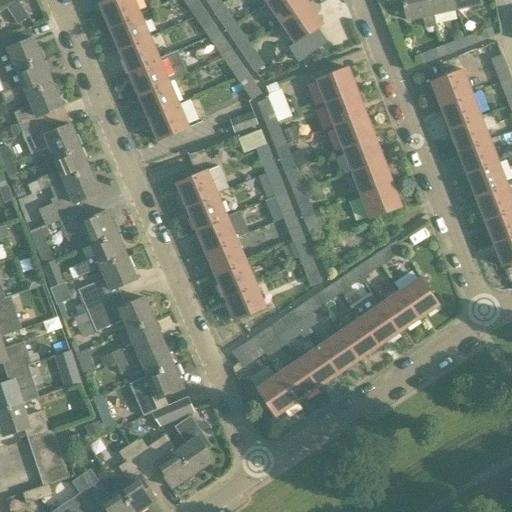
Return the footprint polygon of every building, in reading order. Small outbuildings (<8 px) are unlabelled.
[(0,0),(0,12),(6,8),(17,25),(29,17),(17,0),(0,0)] [(108,27),(140,14),(134,0),(107,0),(98,4),(108,27)] [(183,0),(195,17),(206,12),(197,0),(183,0)] [(219,0),(204,0),(211,10),(222,3),(219,0)] [(280,23),(308,4),(305,0),(269,0),(266,2),(280,23)] [(435,26),(432,15),(428,0),(402,0),(407,20),(424,17),(427,28),(435,26)] [(453,0),(428,0),(432,15),(456,9),(453,0)] [(453,0),(456,9),(481,4),(479,0),(453,0)] [(222,3),(211,10),(225,30),(235,23),(222,3)] [(327,43),(317,28),(323,25),(308,4),(280,23),(294,43),(287,47),(298,63),(327,43)] [(195,17),(209,38),(220,33),(206,12),(195,17)] [(108,27),(118,50),(150,36),(140,14),(108,27)] [(235,23),(225,30),(239,51),(249,44),(235,23)] [(490,26),(462,37),(464,47),(493,36),(490,26)] [(0,78),(43,60),(33,37),(32,37),(28,28),(0,40),(0,78)] [(221,55),(223,58),(234,54),(220,33),(209,38),(221,55)] [(150,36),(118,50),(128,72),(159,59),(159,58),(150,36)] [(464,47),(462,37),(439,46),(441,56),(464,47)] [(249,44),(239,51),(254,73),(264,65),(249,44)] [(441,56),(439,46),(419,54),(423,63),(441,56)] [(159,59),(128,72),(137,95),(169,82),(187,74),(177,51),(159,58),(159,59)] [(223,58),(231,69),(241,64),(234,54),(223,58)] [(207,65),(223,58),(221,55),(205,61),(207,65)] [(510,78),(501,55),(490,60),(499,82),(510,78)] [(0,93),(4,103),(26,94),(26,95),(52,83),(43,60),(0,78),(0,81),(4,91),(0,92),(0,93)] [(324,103),(357,91),(347,67),(315,80),(324,103)] [(430,82),(439,106),(472,93),(463,69),(430,82)] [(248,75),(236,80),(251,101),(261,94),(248,75)] [(499,82),(507,105),(511,103),(511,83),(510,78),(499,82)] [(137,95),(147,118),(179,104),(169,82),(137,95)] [(256,103),(265,126),(277,121),(291,116),(280,89),(278,90),(275,82),(265,87),(268,94),(267,98),(256,103)] [(21,133),(22,134),(46,123),(43,115),(62,107),(52,83),(26,95),(31,105),(13,112),(17,123),(10,126),(9,130),(12,137),(21,133)] [(324,103),(333,126),(365,114),(357,91),(324,103)] [(472,93),(439,106),(448,129),(481,116),(472,93)] [(179,104),(147,118),(157,141),(189,127),(179,104)] [(252,111),(228,119),(233,132),(257,124),(252,111)] [(365,114),(333,126),(342,149),(374,137),(365,114)] [(457,151),(490,138),(481,116),(448,129),(457,151)] [(277,121),(265,126),(274,149),(286,144),(277,121)] [(46,123),(22,134),(30,155),(49,147),(53,158),(80,146),(70,123),(50,132),(46,123)] [(284,130),(289,142),(299,138),(294,125),(284,130)] [(254,148),(264,173),(276,168),(261,130),(238,138),(244,152),(254,148)] [(374,137),(342,149),(351,172),(383,160),(374,137)] [(457,151),(466,174),(499,161),(490,138),(457,151)] [(283,172),(295,167),(290,154),(286,144),(274,149),(283,172)] [(50,186),(63,181),(90,170),(80,146),(53,158),(58,170),(37,179),(41,190),(50,186)] [(304,148),(290,154),(295,167),(295,168),(310,162),(304,148)] [(360,195),(392,183),(383,160),(351,172),(360,195)] [(499,161),(466,174),(474,197),(508,184),(499,161)] [(304,190),(295,168),(295,167),(283,172),(292,195),(304,190)] [(276,168),(264,173),(273,196),(285,191),(276,168)] [(46,226),(59,220),(83,210),(80,201),(99,193),(90,170),(63,181),(50,186),(55,197),(50,199),(52,203),(38,210),(45,226),(46,226)] [(175,183),(185,207),(217,193),(207,170),(175,183)] [(401,206),(392,183),(360,195),(369,219),(401,206)] [(511,195),(508,184),(474,197),(483,220),(511,208),(511,195)] [(22,187),(14,190),(17,198),(26,195),(22,187)] [(304,190),(292,195),(301,217),(313,213),(304,190)] [(285,191),(273,196),(282,219),(294,214),(285,191)] [(217,193),(185,207),(195,229),(226,216),(217,193)] [(511,208),(483,220),(492,243),(511,235),(511,208)] [(83,210),(59,220),(68,241),(86,234),(90,244),(117,233),(120,232),(115,220),(112,221),(107,210),(87,218),(83,210)] [(313,213),(301,217),(311,241),(322,237),(313,213)] [(294,214),(282,219),(291,242),(303,237),(294,214)] [(204,252),(236,239),(226,216),(195,229),(204,252)] [(50,235),(46,226),(45,226),(40,229),(44,238),(50,235)] [(126,256),(117,233),(90,244),(95,256),(73,266),(78,276),(100,267),(126,256)] [(511,262),(511,235),(492,243),(501,267),(511,262)] [(291,242),(300,264),(312,259),(303,237),(291,242)] [(214,275),(245,261),(236,239),(204,252),(214,275)] [(395,242),(374,256),(381,265),(401,251),(395,242)] [(77,290),(83,303),(86,311),(120,296),(117,288),(136,280),(126,256),(100,267),(104,278),(77,290)] [(374,256),(354,270),(360,279),(381,265),(374,256)] [(300,264),(284,270),(289,281),(305,274),(310,287),(321,283),(312,259),(300,264)] [(214,275),(224,297),(255,284),(245,261),(214,275)] [(354,270),(334,284),(340,292),(360,279),(354,270)] [(25,279),(29,290),(43,285),(40,274),(25,279)] [(398,291),(418,319),(439,305),(419,276),(398,291)] [(48,280),(50,288),(58,284),(56,277),(48,280)] [(255,284),(224,297),(234,321),(265,307),(255,284)] [(340,292),(334,284),(314,297),(320,306),(340,292)] [(378,305),(397,333),(418,319),(398,291),(378,305)] [(350,307),(358,318),(377,347),(397,333),(378,305),(370,293),(350,307)] [(120,296),(86,311),(95,332),(122,320),(127,331),(153,319),(144,296),(124,305),(120,296)] [(0,336),(19,330),(8,297),(4,299),(4,298),(0,299),(0,336)] [(314,297),(293,311),(299,320),(320,306),(314,297)] [(78,314),(86,311),(83,303),(75,307),(78,314)] [(293,311),(273,325),(279,334),(299,320),(293,311)] [(337,332),(357,361),(377,347),(358,318),(337,332)] [(111,353),(115,363),(163,342),(153,319),(127,331),(132,344),(111,353)] [(273,325),(253,339),(259,348),(279,334),(273,325)] [(317,346),(336,374),(357,361),(337,332),(317,346)] [(0,363),(2,363),(5,372),(26,364),(38,360),(36,353),(28,355),(23,342),(4,348),(0,336),(0,363)] [(259,348),(253,339),(232,353),(238,362),(259,348)] [(147,377),(173,365),(163,342),(115,363),(120,373),(141,364),(146,376),(147,377)] [(297,360),(316,388),(336,374),(317,346),(297,360)] [(104,368),(115,363),(111,353),(100,357),(104,368)] [(277,374),(296,402),(316,388),(297,360),(277,374)] [(0,410),(22,403),(37,398),(26,364),(5,372),(8,381),(0,383),(0,410)] [(146,376),(129,384),(143,416),(152,412),(152,413),(168,406),(168,405),(164,396),(183,388),(178,377),(182,376),(177,364),(173,366),(173,365),(147,377),(146,376)] [(70,386),(80,382),(81,382),(75,366),(64,370),(70,386)] [(275,416),(296,402),(277,374),(256,388),(275,416)] [(105,433),(115,428),(103,395),(92,400),(105,433)] [(168,406),(152,413),(160,426),(164,419),(191,408),(187,397),(168,405),(168,406)] [(26,416),(22,403),(0,410),(0,427),(3,436),(24,429),(27,441),(48,434),(40,411),(26,416)] [(176,451),(192,474),(213,460),(205,449),(210,446),(191,417),(175,428),(186,444),(177,450),(176,451)] [(83,425),(87,437),(103,432),(99,421),(83,425)] [(48,434),(27,441),(30,449),(56,440),(53,432),(48,434)] [(177,450),(166,434),(155,441),(146,447),(139,437),(129,445),(151,476),(159,471),(171,489),(192,474),(176,451),(177,450)] [(56,440),(30,449),(34,460),(59,451),(56,440)] [(118,490),(133,511),(137,511),(155,500),(143,481),(151,476),(129,445),(118,452),(124,462),(117,467),(128,483),(118,490)] [(59,451),(34,460),(37,469),(62,461),(59,451)] [(40,478),(65,470),(62,461),(37,469),(40,478)] [(133,511),(118,490),(108,496),(89,469),(71,482),(79,493),(91,511),(98,511),(101,510),(102,511),(133,511)] [(40,478),(42,485),(43,486),(48,484),(68,477),(65,470),(40,478)] [(43,486),(42,485),(21,493),(25,504),(52,494),(48,484),(43,486)] [(61,506),(51,511),(91,511),(79,493),(61,506)]
